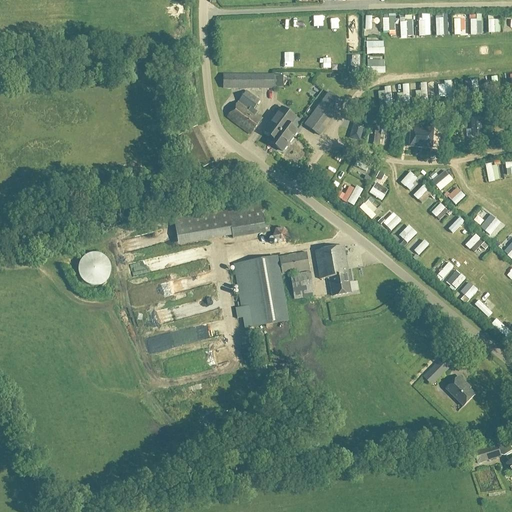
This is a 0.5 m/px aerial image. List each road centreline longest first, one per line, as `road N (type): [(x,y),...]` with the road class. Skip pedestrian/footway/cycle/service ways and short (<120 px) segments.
road 1 (unclassified): [(511,364),(226,137),(207,85),(204,0)]
road 2 (track): [(243,154),(73,223),(0,229)]
